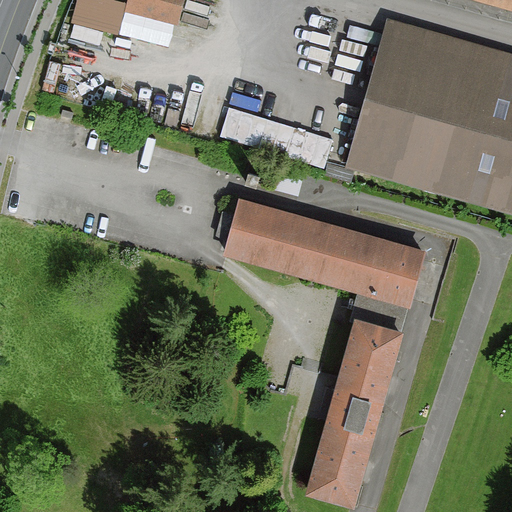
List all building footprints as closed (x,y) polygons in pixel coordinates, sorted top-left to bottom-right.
[(125,14),(128,1),(125,0),(79,0),(74,20),(121,32),(125,14)] [(184,0),(128,0),(128,1),(125,14),(179,26),(184,0)] [(511,0),(457,0),(511,15),(511,0)] [(77,25),(72,41),(102,49),(106,33),(77,25)] [(511,60),(388,25),(347,168),(511,215),(511,60)] [(326,162),(333,132),(229,106),(222,136),(326,162)] [(261,171),(249,168),(245,185),(257,188),(261,171)] [(241,199),(225,256),(409,310),(426,253),(241,199)] [(406,332),(357,318),(305,494),(354,508),(406,332)]
